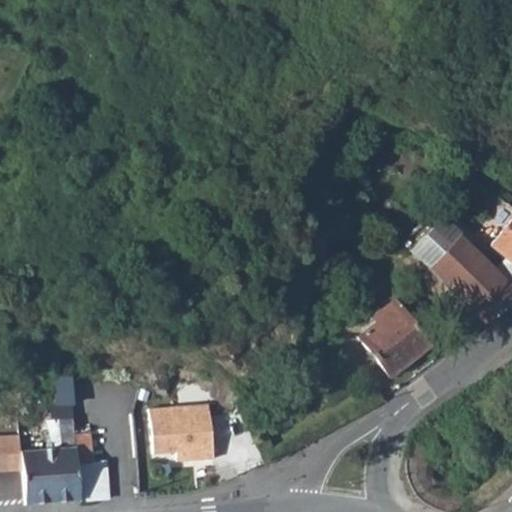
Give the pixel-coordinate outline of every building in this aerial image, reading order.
[(489,246),(504,258),(511,264),(511,216),(489,245),(489,246)] [(481,325),(511,298),(511,287),(493,269),(459,235),(448,246),(430,229),(409,250),(426,271),(481,325)] [(511,264),(504,258),(493,269),(511,287),(511,264)] [(375,326),(359,338),(388,376),(429,347),(399,308),(388,315),(383,309),(370,319),(375,326)] [(72,376),(56,376),(58,405),(49,405),(52,449),(61,449),(60,419),(74,419),(72,376)] [(208,403),(148,407),(151,453),(175,451),(176,460),(212,457),(208,403)] [(21,470),(25,503),(80,499),(77,464),(93,462),(91,432),(75,434),(74,419),(60,419),(61,449),(52,449),(20,452),(21,470)] [(0,471),(21,470),(20,452),(19,435),(0,435),(0,471)] [(93,462),(77,464),(80,499),(109,497),(106,462),(93,462)]
